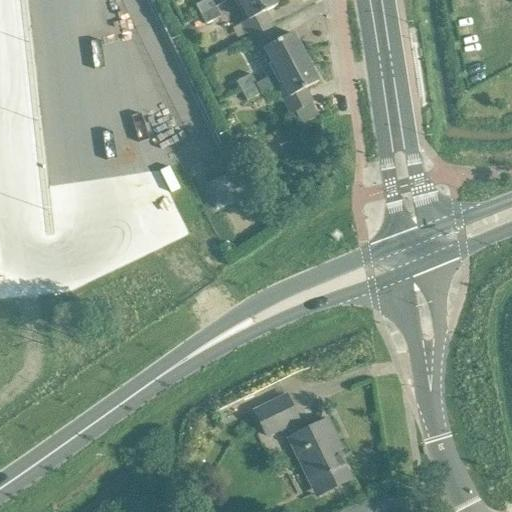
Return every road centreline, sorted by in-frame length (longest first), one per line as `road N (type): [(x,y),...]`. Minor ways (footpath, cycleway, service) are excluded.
road 1 (tertiary): [(398,244),(273,298),(0,487)]
road 2 (tertiary): [(0,507),(284,320),(402,274)]
road 3 (unclassified): [(361,0),(398,244)]
road 4 (residential): [(467,501),(430,263)]
road 5 (residential): [(402,274),(440,462),(467,501)]
road 6 (unclassified): [(426,234),(387,0)]
road 7 (unknown): [(122,194),(65,0)]
